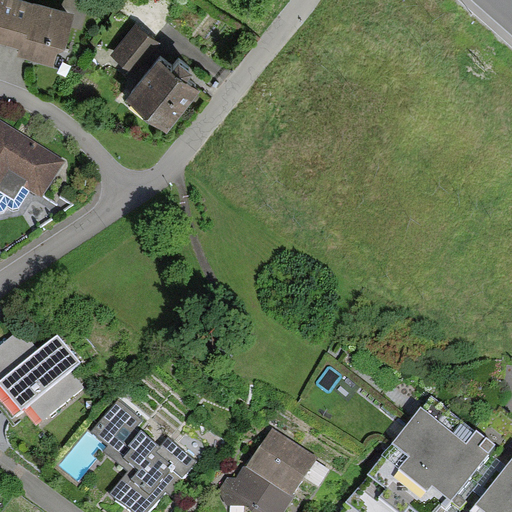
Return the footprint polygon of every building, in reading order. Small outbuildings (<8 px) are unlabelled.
[(0,0),(0,46),(68,60),(79,10),(29,0),(0,0)] [(139,69),(162,39),(139,21),(116,51),(139,69)] [(332,33),(359,48),(346,72),(412,107),(431,73),(337,23),(332,33)] [(133,94),(175,126),(206,86),(164,54),(133,94)] [(50,194),(69,164),(3,123),(0,128),(0,198),(16,173),(50,194)] [(45,420),(95,379),(63,340),(45,355),(26,332),(0,352),(0,370),(10,384),(0,392),(0,395),(19,418),(33,406),(45,420)] [(446,511),(496,447),(433,398),(344,511),(446,511)] [(110,495),(131,511),(153,511),(170,491),(195,461),(169,441),(162,449),(138,430),(145,420),(120,400),(94,432),(111,445),(105,453),(128,472),(110,495)] [(284,511),(294,499),(319,460),(272,432),(248,468),(246,467),(238,478),(230,477),(224,488),(226,509),(246,507),(249,507),(251,511),(284,511)] [(511,511),(511,463),(475,511),(511,511)]
